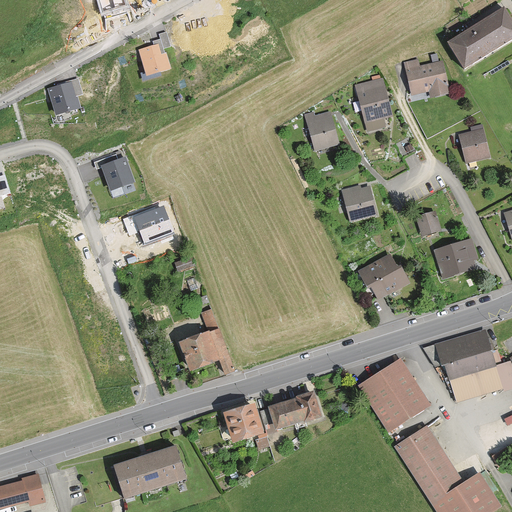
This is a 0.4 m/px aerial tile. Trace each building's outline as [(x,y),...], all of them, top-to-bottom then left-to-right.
[(125,0),(97,0),(101,13),(127,6),(125,0)] [(511,21),(501,4),(443,38),(460,67),(511,36),(511,21)] [(158,44),(139,50),(147,75),(171,68),(166,53),(161,54),(158,44)] [(449,94),(441,60),(420,65),(419,60),(402,64),(409,95),(427,91),(428,98),(449,94)] [(355,85),(367,132),(383,128),(381,120),(393,117),(383,78),(355,85)] [(72,84),(50,90),(57,114),(79,108),(72,84)] [(337,144),(330,111),(313,115),(312,112),(304,113),(313,150),(337,144)] [(490,159),(482,124),(469,127),(470,132),(457,135),(465,165),(490,159)] [(399,149),(403,159),(416,153),(412,144),(399,149)] [(125,160),(103,167),(112,190),(133,182),(125,160)] [(0,179),(0,196),(11,194),(6,178),(0,179)] [(376,216),(369,186),(361,188),(360,184),(340,189),(348,223),(376,216)] [(164,207),(135,217),(145,244),(174,233),(164,207)] [(433,211),(416,216),(421,233),(438,228),(433,211)] [(472,237),(432,250),(441,278),(474,268),(472,260),(478,258),(472,237)] [(364,284),(396,268),(388,252),(357,268),(364,284)] [(173,263),(175,267),(190,262),(189,258),(173,263)] [(400,266),(396,268),(364,284),(361,286),(369,302),(408,282),(400,266)] [(393,309),(395,315),(411,310),(410,304),(393,309)] [(97,308),(81,314),(97,357),(121,349),(110,320),(102,322),(97,308)] [(235,370),(212,310),(203,313),(210,333),(182,344),(191,369),(219,358),(225,374),(235,370)] [(484,328),(421,347),(434,366),(439,365),(448,379),(455,403),(502,390),(495,366),(501,364),(498,351),(491,353),(484,328)] [(429,403),(399,356),(356,383),(386,430),(429,403)] [(274,422),(276,428),(305,419),(305,421),(319,416),(312,394),(299,398),(299,400),(260,412),(264,425),(274,422)] [(253,406),(227,414),(235,440),(263,431),(257,409),(254,410),(253,406)] [(426,424),(393,445),(435,511),(487,511),(500,504),(477,467),(460,478),(426,424)] [(266,438),(258,441),(260,447),(268,445),(266,438)] [(172,444),(109,463),(120,497),(182,478),(172,444)] [(120,497),(109,463),(85,470),(96,507),(120,499),(120,497)] [(21,480),(0,484),(0,509),(26,503),(27,507),(43,503),(36,473),(20,477),(21,480)]
